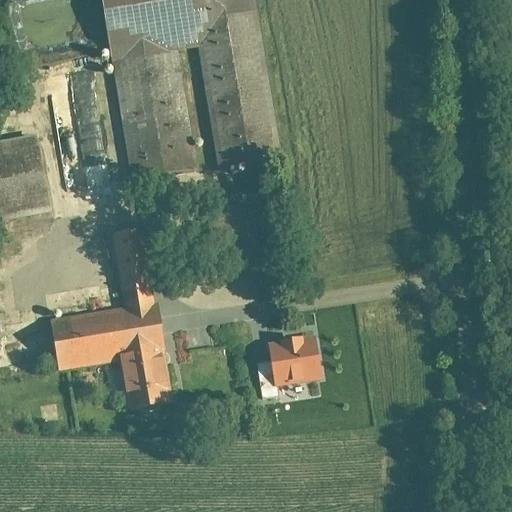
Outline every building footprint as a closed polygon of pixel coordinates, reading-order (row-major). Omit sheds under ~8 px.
[(178,52),(201,49),(218,175),(272,168),(255,42),(249,0),(100,0),(108,62),(113,61),(130,189),(194,181),(178,52)] [(92,90),(72,93),(82,175),(64,178),(66,193),(107,188),(102,152),(100,152),(92,90)] [(34,144),(0,150),(0,225),(48,216),(34,144)] [(210,210),(214,267),(278,263),(274,206),(210,210)] [(108,238),(121,312),(49,324),(57,371),(120,361),(130,419),(173,412),(155,306),(152,307),(140,233),(108,238)] [(276,387),(321,379),(314,342),(270,349),(276,387)] [(188,413),(187,432),(211,433),(212,413),(188,413)]
